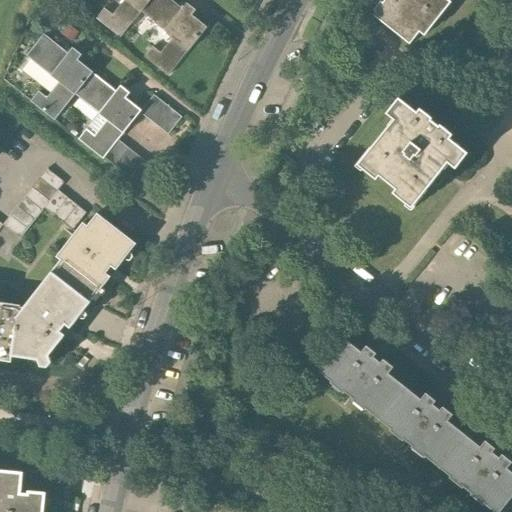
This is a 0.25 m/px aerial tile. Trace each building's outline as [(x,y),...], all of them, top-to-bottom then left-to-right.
[(104,10),(96,19),(120,39),(142,12),(151,0),(124,0),(112,16),(104,10)] [(151,0),(142,12),(163,29),(181,6),(172,0),(151,0)] [(448,0),(385,0),(383,2),(381,0),(373,10),(376,12),(373,15),(410,45),(420,32),(425,36),(452,3),(448,0)] [(152,48),(144,57),(169,77),(209,27),(190,12),(193,7),(185,1),(181,6),(163,29),(174,38),(160,54),(152,48)] [(75,30),(66,24),(57,36),(66,42),(75,30)] [(25,56),(47,74),(65,52),(42,34),(25,56)] [(36,90),(28,100),(54,121),(75,95),(91,75),(93,73),(75,59),(79,54),(70,46),(65,52),(47,74),(58,83),(46,98),(36,90)] [(75,95),(96,112),(112,92),(91,75),(75,95)] [(84,129),(77,139),(102,159),(104,157),(117,140),(139,113),(141,111),(123,97),(128,92),(118,84),(112,92),(96,112),(107,121),(94,137),(84,129)] [(139,113),(168,136),(182,118),(153,96),(141,111),(139,113)] [(394,120),(357,165),(376,180),(379,176),(397,190),(393,194),(412,209),(449,163),(456,169),(469,154),(450,139),(454,135),(441,125),(439,127),(432,121),(433,119),(420,109),(417,112),(399,98),(386,114),(394,120)] [(155,171),(117,140),(104,157),(142,188),(155,171)] [(47,169),(2,225),(3,226),(19,239),(44,207),(72,230),(86,213),(58,191),(65,184),(47,169)] [(63,262),(54,274),(92,303),(111,278),(107,275),(114,267),(118,271),(139,246),(99,215),(89,228),(84,224),(58,258),(63,262)] [(25,307),(15,319),(10,357),(14,358),(38,360),(41,367),(47,368),(51,364),(49,357),(65,336),(61,333),(67,326),(71,330),(92,303),(54,274),(52,272),(25,307)] [(0,361),(13,364),(14,358),(10,357),(15,319),(25,307),(0,303),(0,361)] [(317,369),(377,417),(403,386),(386,372),(392,365),(382,357),(379,361),(371,355),(374,352),(365,344),(360,351),(343,337),(317,369)] [(420,399),(403,386),(377,417),(437,466),(464,433),(447,420),(452,414),(442,406),(439,410),(432,404),(435,400),(425,392),(420,399)] [(480,447),(464,433),(437,466),(494,511),(499,511),(511,496),(511,472),(507,468),(511,462),(502,454),(499,458),(491,452),(494,448),(485,441),(480,447)] [(27,470),(0,467),(0,511),(47,511),(50,490),(32,488),(32,492),(25,491),(27,470)]
